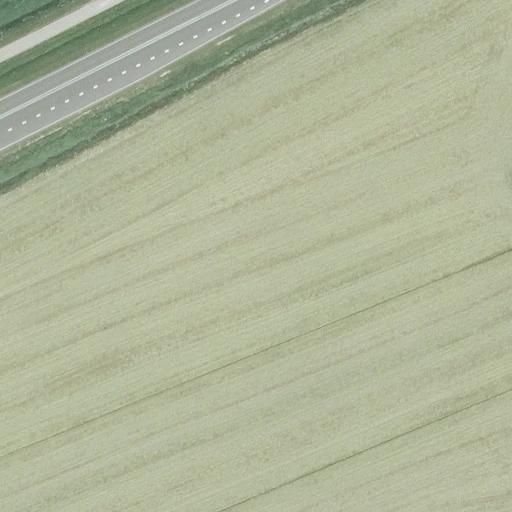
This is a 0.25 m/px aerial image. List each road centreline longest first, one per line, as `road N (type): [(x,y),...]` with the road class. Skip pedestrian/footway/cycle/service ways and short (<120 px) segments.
road 1 (trunk): [(0,119),(239,0)]
road 2 (unclassified): [(0,56),(113,0)]
